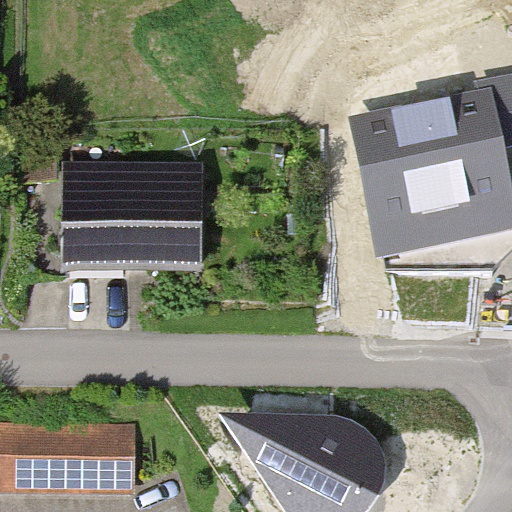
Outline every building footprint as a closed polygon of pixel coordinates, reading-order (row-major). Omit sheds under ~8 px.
[(483,108),(360,130),(387,277),(495,276),(507,208),(498,168),(494,152),(511,148),(511,80),(480,87),(483,108)] [(28,141),(27,175),(55,176),(55,141),(28,141)] [(201,176),(68,175),(67,274),(200,275),(201,176)] [(0,491),(134,493),(135,430),(0,427),(0,491)] [(322,433),(238,431),(291,511),(368,511),(378,500),(381,474),(369,450),(347,435),(322,433)]
